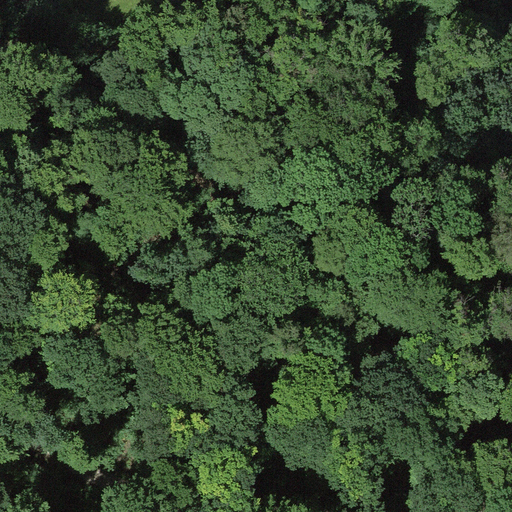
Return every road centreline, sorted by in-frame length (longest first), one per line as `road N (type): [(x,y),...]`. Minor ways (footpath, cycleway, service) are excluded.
road 1 (track): [(0,62),(211,195),(303,274),(435,414),(479,511)]
road 2 (track): [(0,412),(91,479),(250,511)]
